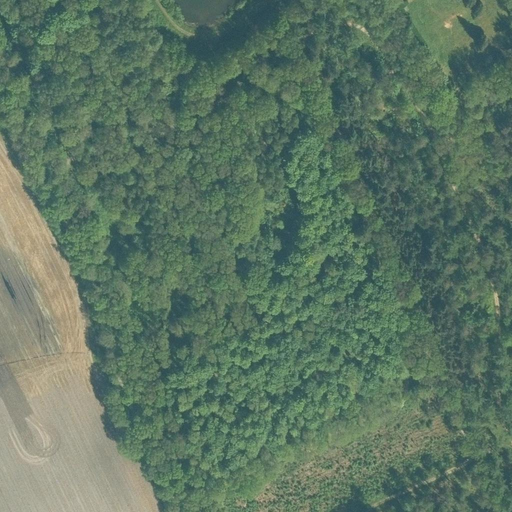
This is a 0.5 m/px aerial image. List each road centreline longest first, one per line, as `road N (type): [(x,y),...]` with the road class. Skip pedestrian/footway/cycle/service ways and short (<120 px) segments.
road 1 (unknown): [(177,511),(54,200),(56,179),(77,166)]
road 2 (track): [(424,118),(355,24),(300,34),(245,64)]
